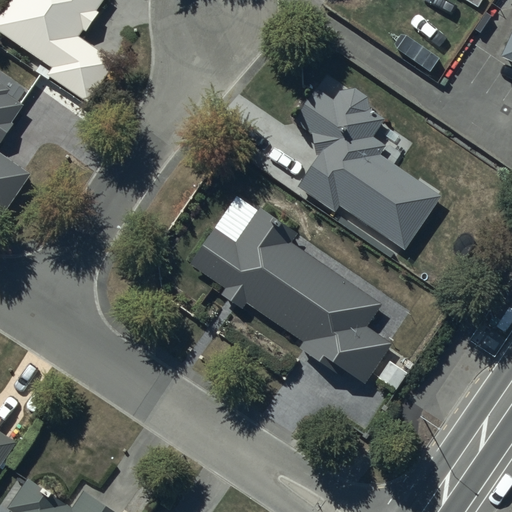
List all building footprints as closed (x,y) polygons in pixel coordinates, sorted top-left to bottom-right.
[(19,0),(2,24),(68,73),(64,79),(95,102),(122,65),(83,37),(110,0),(19,0)] [(0,207),(10,214),(36,175),(0,151),(0,149),(25,111),(5,97),(12,86),(0,77),(0,207)] [(343,208),(348,211),(342,221),(395,257),(402,247),(410,252),(446,197),(396,164),(404,152),(380,137),(389,123),(371,112),(377,103),(349,84),(338,101),(320,90),(298,124),(318,137),(321,157),(300,188),(339,214),(343,208)] [(192,265),(228,290),(224,295),(246,310),(250,304),(306,343),(302,349),(329,367),(333,360),(369,384),(396,345),(373,329),(389,306),(295,243),(301,234),(265,209),(239,247),(215,231),(192,265)] [(0,474),(21,444),(0,429),(0,474)] [(120,511),(87,490),(76,508),(59,497),(55,501),(43,493),(46,489),(31,479),(9,511),(120,511)]
